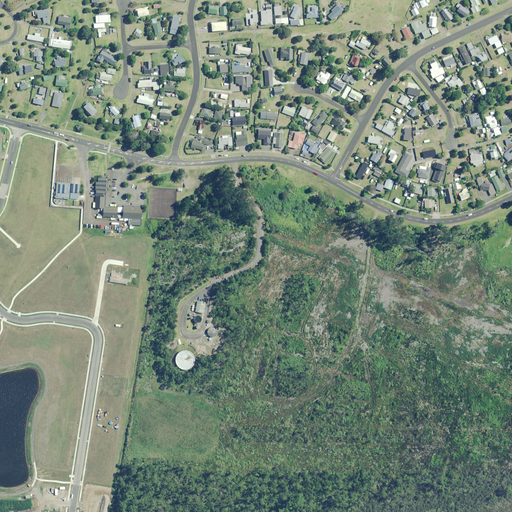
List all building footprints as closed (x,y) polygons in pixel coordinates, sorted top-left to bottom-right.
[(428,5),(427,3),(429,2),(428,0),(419,0),(413,3),(414,5),(412,6),(413,9),(410,10),(413,16),(419,14),(416,9),(421,7),(421,8),(426,6),(427,6),(428,5)] [(469,0),(473,7),(470,8),(473,14),(479,11),(477,6),(480,5),(477,0),(469,0)] [(340,7),(337,4),(331,11),(332,12),(327,16),(331,21),(335,17),(335,18),(344,9),(341,6),(340,7)] [(469,12),(458,4),(456,7),(458,9),(456,11),(465,17),(469,12)] [(218,7),(208,6),(207,14),(218,14),(218,7)] [(301,9),(295,6),(290,16),(296,19),(301,9)] [(149,15),(147,7),(135,9),(137,19),(141,18),(141,17),(149,15)] [(272,23),(271,7),(265,7),(266,11),(260,11),(260,25),(267,25),(267,23),(272,23)] [(318,18),(318,7),(311,7),(311,12),(307,12),(307,14),(306,14),(306,18),(318,18)] [(453,18),(446,8),(441,12),(448,22),(453,18)] [(49,16),(47,9),(41,10),(32,12),(33,16),(36,16),(37,19),(42,17),(43,23),(48,22),(47,17),(49,16)] [(257,22),(256,9),(249,10),(249,14),(245,14),(246,26),(252,25),(252,24),(253,24),(253,23),(257,22)] [(107,12),(104,12),(104,15),(95,16),(95,23),(110,22),(109,14),(107,14),(107,12)] [(167,19),(172,20),(169,34),(176,35),(179,17),(172,16),(167,15),(167,19)] [(57,21),(57,24),(65,25),(64,29),(65,30),(65,28),(69,29),(71,18),(58,16),(58,18),(58,20),(57,21)] [(232,21),(232,26),(236,25),(236,29),(242,28),(241,18),(233,19),(233,21),(232,21)] [(421,32),(427,29),(424,23),(419,26),(417,21),(410,24),(415,34),(421,32)] [(226,30),(225,22),(211,23),(211,32),(226,30)] [(161,34),(159,23),(153,24),(155,35),(161,34)] [(412,37),(407,25),(404,26),(405,28),(401,30),(406,40),(412,37)] [(141,32),(136,29),(133,35),(139,38),(142,35),(140,34),(141,32)] [(427,29),(421,32),(424,39),(431,36),(428,29),(427,30),(427,29)] [(40,34),(35,33),(34,36),(27,35),(26,39),(43,42),(44,38),(39,37),(40,34)] [(364,49),(365,46),(368,48),(372,41),(369,39),(368,40),(366,38),(361,35),(358,41),(357,41),(355,45),(363,49),(364,49)] [(501,46),(496,35),(487,39),(490,45),(494,44),(496,48),(501,46)] [(505,44),(504,42),(511,42),(510,35),(501,36),(501,42),(501,44),(505,44)] [(61,37),(58,37),(57,48),(69,49),(70,41),(61,40),(61,37)] [(240,53),(248,55),(249,52),(250,53),(250,49),(241,47),(242,44),(238,44),(237,46),(235,45),(234,54),(240,54),(240,53)] [(458,48),(464,61),(466,65),(471,62),(463,46),(458,48)] [(275,64),(271,48),(263,51),(267,62),(269,61),(270,66),(275,64)] [(102,49),(101,50),(96,60),(102,63),(104,59),(106,61),(106,62),(113,66),(117,59),(112,57),(106,53),(107,51),(102,49)] [(292,49),(285,49),(285,50),(280,50),(280,59),(292,59),(292,49)] [(31,52),(31,56),(32,56),(32,58),(35,58),(35,61),(42,61),(42,52),(31,52)] [(306,65),(308,53),(301,52),(299,64),(306,65)] [(487,59),(483,52),(481,53),(481,54),(476,57),(479,63),(487,59)] [(183,62),(179,53),(170,57),(174,66),(183,62)] [(388,58),(385,55),(380,60),(386,67),(390,63),(386,60),(388,58)] [(455,65),(451,55),(444,58),(445,60),(442,61),(445,67),(450,65),(451,67),(455,65)] [(55,67),(57,67),(57,68),(60,68),(59,66),(65,65),(64,58),(61,59),(60,56),(56,57),(57,60),(53,61),(55,67)] [(360,60),(352,56),(349,63),(357,67),(360,60)] [(219,73),(227,72),(227,62),(228,62),(227,59),(224,59),(224,62),(218,63),(219,73)] [(245,67),(244,65),(244,64),(239,64),(239,62),(231,62),(231,66),(231,73),(248,72),(248,73),(250,73),(249,67),(245,67)] [(438,82),(444,78),(441,75),(444,73),(442,68),(439,63),(436,64),(435,63),(435,62),(431,64),(431,65),(432,68),(429,70),(430,70),(431,73),(430,74),(432,79),(435,78),(438,82)] [(32,72),(30,66),(17,69),(19,76),(32,72)] [(143,74),(150,74),(150,75),(153,75),(153,74),(151,74),(151,66),(148,66),(142,66),(142,71),(143,70),(143,74)] [(185,68),(182,68),(182,69),(175,69),(175,71),(170,70),(169,76),(184,77),(185,68)] [(491,68),(479,68),(479,71),(483,71),(483,76),(490,76),(490,71),(491,71),(491,68)] [(273,85),(272,70),(264,71),(265,86),(273,85)] [(105,73),(99,72),(99,74),(96,73),(96,78),(99,78),(99,79),(111,81),(111,75),(105,74),(105,73)] [(326,75),(319,72),(315,79),(325,84),(330,74),(327,72),(326,75)] [(349,81),(351,78),(344,74),(342,79),(348,83),(349,81)] [(61,75),(56,75),(55,86),(66,87),(67,80),(60,79),(61,75)] [(242,85),(241,91),(247,91),(248,87),(252,87),(252,84),(251,84),(251,77),(246,77),(246,79),(243,79),(243,77),(235,76),(235,84),(238,84),(238,85),(242,85)] [(456,80),(453,76),(451,78),(452,79),(447,83),(451,88),(456,84),(459,87),(463,84),(458,78),(456,80)] [(153,77),(149,78),(140,79),(140,81),(138,81),(139,83),(137,84),(138,88),(153,87),(153,90),(159,90),(158,82),(155,82),(155,79),(153,77)] [(341,80),(335,77),(330,86),(340,91),(343,85),(339,83),(341,80)] [(482,87),(478,79),(472,82),(476,90),(482,87)] [(24,83),(23,81),(19,82),(20,90),(28,88),(27,86),(29,86),(29,82),(24,83)] [(171,85),(171,83),(168,82),(167,85),(164,85),(164,91),(174,91),(174,85),(171,85)] [(89,96),(98,95),(98,98),(100,98),(100,95),(103,94),(102,86),(98,87),(94,87),(88,88),(89,96)] [(279,95),(282,95),(281,92),(282,92),(282,89),(284,89),(284,86),(272,87),(273,94),(270,94),(270,97),(279,96),(279,95)] [(350,88),(347,86),(341,97),(344,99),(350,88)] [(420,90),(408,87),(406,94),(418,97),(420,90)] [(363,96),(351,90),(348,96),(359,102),(363,96)] [(45,94),(36,92),(35,98),(34,98),(33,103),(42,105),(45,94)] [(63,94),(54,92),(51,106),(60,108),(63,94)] [(148,99),(149,94),(144,93),(143,96),(138,95),(138,97),(138,99),(137,99),(136,103),(137,103),(152,106),(153,100),(148,99)] [(407,98),(401,95),(397,101),(403,105),(407,98)] [(97,111),(88,102),(83,107),(91,116),(97,111)] [(429,109),(426,102),(420,104),(420,105),(418,106),(420,109),(422,108),(423,111),(429,109)] [(110,109),(109,110),(111,111),(110,112),(113,116),(114,115),(115,116),(119,112),(120,111),(117,107),(116,109),(113,106),(113,107),(111,104),(108,107),(110,109)] [(295,110),(284,106),(282,112),(293,117),(295,110)] [(308,120),(312,111),(309,109),(308,111),(306,109),(306,108),(303,106),(299,115),(308,120)] [(210,110),(203,108),(202,114),(201,114),(200,117),(203,118),(204,116),(209,117),(210,110)] [(223,112),(215,111),(213,119),(221,121),(223,112)] [(276,111),(270,111),(269,113),(260,112),(260,118),(276,120),(276,111)] [(316,127),(328,117),(323,112),(311,123),(309,122),(306,128),(317,134),(319,129),(316,127)] [(132,115),(133,117),(132,117),(133,122),(131,123),(132,129),(141,126),(139,120),(141,120),(140,116),(139,113),(132,115)] [(437,122),(432,114),(425,118),(431,126),(437,122)] [(475,120),(474,115),(468,116),(470,127),(481,125),(479,119),(475,120)] [(342,120),(337,117),(333,118),(330,123),(332,124),(331,126),(332,127),(334,125),(342,130),(346,124),(341,121),(342,120)] [(490,127),(490,128),(496,127),(496,126),(497,126),(495,120),(494,120),(494,117),(486,119),(487,124),(484,125),(485,127),(488,127),(488,128),(490,127)] [(511,125),(509,118),(500,120),(501,127),(511,125)] [(394,125),(387,121),(381,131),(391,136),(393,132),(391,131),(394,125)] [(476,127),(477,130),(479,130),(480,137),(484,136),(484,133),(485,133),(484,129),(482,129),(481,126),(476,127)] [(499,127),(497,127),(492,129),(495,136),(501,134),(499,127)] [(270,130),(258,129),(257,139),(264,139),(264,144),(269,144),(270,130)] [(247,145),(245,131),(240,131),(241,135),(235,135),(236,140),(235,141),(236,147),(247,145)] [(337,134),(331,131),(327,139),(332,142),(337,134)] [(299,144),(301,144),(302,141),(303,142),(304,135),(294,132),(292,141),(289,141),(287,147),(296,149),(297,144),(299,145),(299,144)] [(283,133),(273,133),(272,144),(275,144),(275,147),(282,148),(283,144),(282,144),(283,133)] [(380,138),(368,136),(367,142),(378,145),(380,138)] [(232,146),(231,137),(218,138),(218,144),(217,144),(218,149),(223,149),(223,145),(227,144),(228,146),(232,146)] [(318,145),(307,139),(305,144),(309,146),(307,150),(315,154),(318,148),(316,147),(318,145)] [(203,144),(199,143),(191,141),(189,148),(194,149),(195,149),(202,150),(203,144)] [(323,151),(320,148),(317,155),(318,157),(318,158),(325,164),(335,153),(327,146),(323,151)] [(488,156),(490,155),(490,160),(497,158),(497,156),(498,156),(496,147),(486,149),(488,156)] [(511,158),(511,148),(503,157),(508,162),(511,158)] [(398,154),(391,149),(388,154),(390,156),(388,160),(393,163),(398,154)] [(381,154),(375,150),(370,160),(376,163),(381,154)] [(412,156),(405,152),(394,172),(406,178),(409,172),(405,170),(412,156)] [(473,153),(470,153),(470,155),(469,155),(470,163),(472,163),(473,165),(475,165),(475,167),(480,166),(480,164),(482,164),(481,154),(473,155),(473,153)] [(429,179),(431,168),(433,161),(425,161),(425,167),(419,166),(419,169),(417,168),(417,173),(418,173),(418,177),(420,178),(419,182),(428,184),(429,179)] [(445,166),(437,163),(435,168),(436,169),(431,180),(438,182),(438,181),(440,182),(445,166)] [(379,178),(382,172),(378,169),(376,171),(375,171),(373,174),(379,178)] [(491,179),(496,191),(499,190),(504,188),(502,183),(500,183),(497,176),(491,179)] [(106,178),(95,177),(95,190),(96,190),(96,195),(103,195),(103,191),(106,191),(106,178)] [(489,184),(487,181),(485,181),(485,184),(483,184),(480,178),(475,180),(478,187),(480,187),(480,190),(488,190),(490,195),(495,193),(491,184),(489,184)] [(390,190),(393,182),(392,181),(386,179),(383,187),(390,190)] [(80,184),(56,182),(55,198),(69,199),(69,194),(79,195),(80,184)] [(459,182),(453,183),(452,183),(454,190),(459,189),(461,188),(459,182)] [(423,187),(416,185),(414,193),(421,195),(423,187)] [(434,191),(434,188),(427,189),(427,197),(434,196),(434,195),(437,195),(437,190),(434,191)] [(454,202),(450,188),(444,190),(448,204),(454,202)] [(469,197),(466,188),(463,189),(461,192),(458,194),(461,201),(469,197)] [(104,197),(95,197),(95,208),(103,208),(104,197)] [(431,202),(431,200),(424,200),(424,208),(431,208),(431,207),(434,207),(434,202),(431,202)] [(142,206),(123,205),(123,218),(128,218),(128,225),(141,225),(142,206)] [(118,208),(103,208),(103,216),(118,217),(118,213),(118,208)] [(202,300),(194,299),(192,310),(200,312),(202,300)] [(194,317),(194,318),(193,319),(193,320),(193,321),(194,321),(194,322),(194,323),(195,323),(196,324),(197,324),(198,324),(199,324),(199,323),(200,323),(201,323),(201,322),(201,321),(202,321),(202,320),(202,319),(202,318),(201,318),(201,317),(200,316),(199,316),(199,315),(198,315),(197,315),(196,315),(196,316),(195,316),(194,317)] [(210,328),(209,328),(209,329),(208,330),(207,331),(207,332),(207,333),(207,334),(208,334),(208,335),(209,336),(210,337),(211,337),(212,337),(213,337),(214,337),(215,336),(216,336),(216,335),(217,334),(217,333),(217,332),(217,331),(217,330),(216,330),(216,329),(215,328),(214,328),(213,328),(212,328),(211,328),(210,328)] [(190,363),(192,360),(192,357),(191,354),(189,351),(186,349),(183,348),(180,348),(176,350),(174,352),(173,355),(172,358),(173,361),(174,364),(176,366),(179,367),(182,368),(185,367),(188,366),(190,363)]
